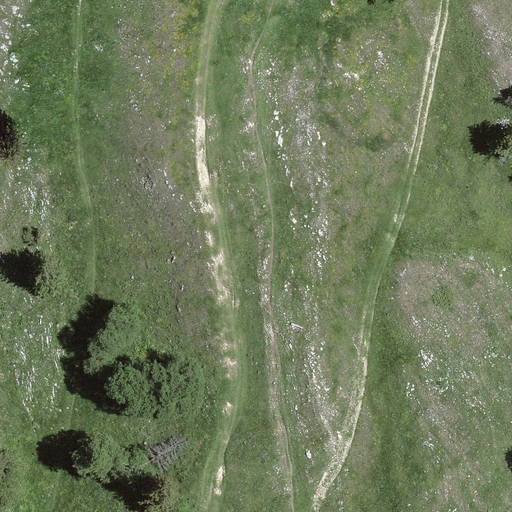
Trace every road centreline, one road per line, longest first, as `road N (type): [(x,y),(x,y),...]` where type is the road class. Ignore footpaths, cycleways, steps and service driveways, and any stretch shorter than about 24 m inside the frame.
road 1 (track): [(310,511),(359,396),(374,275),(413,157),(445,0)]
road 2 (track): [(216,511),(231,371),(200,142),(202,77),(218,0)]
